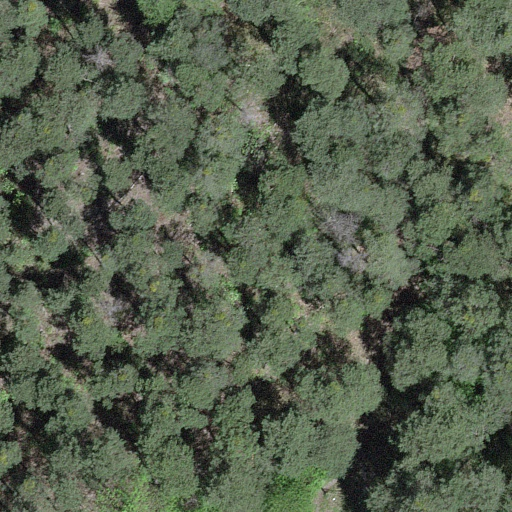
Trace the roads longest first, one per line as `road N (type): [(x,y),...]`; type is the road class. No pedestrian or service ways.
road 1 (track): [(326,511),(436,0)]
road 2 (motorway): [(511,441),(362,511)]
